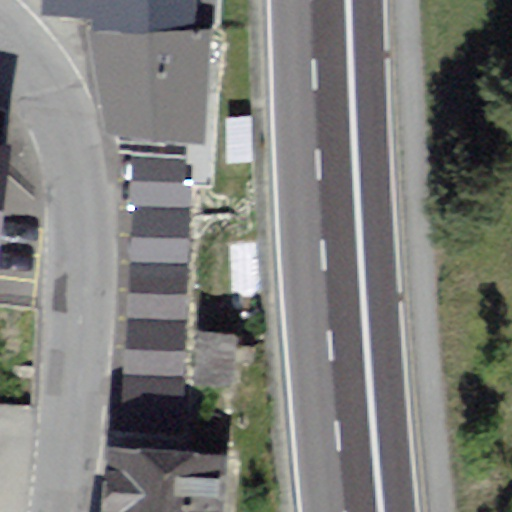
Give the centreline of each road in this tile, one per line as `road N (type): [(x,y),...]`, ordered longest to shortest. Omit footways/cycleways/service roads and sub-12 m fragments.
road 1 (primary): [(368,511),(334,0)]
road 2 (unclassified): [(442,511),(410,0)]
road 3 (secondary): [(58,511),(78,343),(79,227),(66,128),(28,63),(0,38)]
